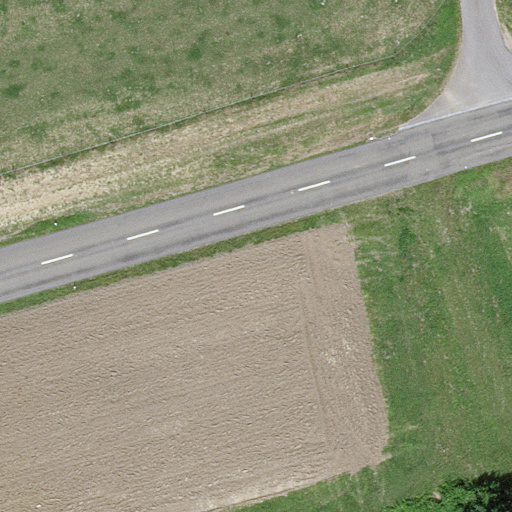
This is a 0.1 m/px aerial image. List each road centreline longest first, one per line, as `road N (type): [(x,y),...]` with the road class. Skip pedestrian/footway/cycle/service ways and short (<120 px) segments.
road 1 (tertiary): [(511,132),(0,277)]
road 2 (track): [(495,440),(406,161)]
road 3 (track): [(480,140),(469,0)]
